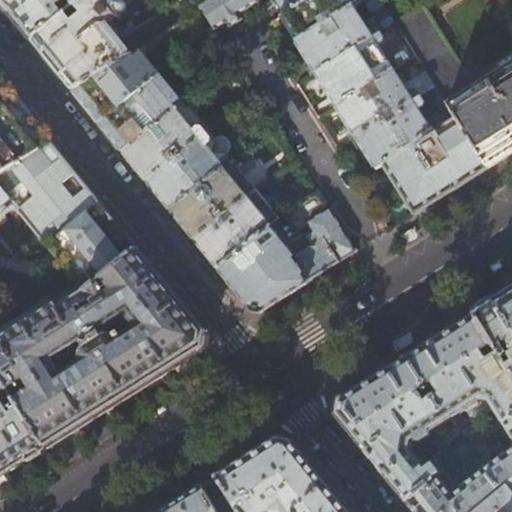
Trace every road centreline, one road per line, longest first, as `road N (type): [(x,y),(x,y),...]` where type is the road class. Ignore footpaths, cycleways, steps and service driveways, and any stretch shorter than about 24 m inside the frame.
road 1 (residential): [(0,42),(268,375)]
road 2 (secondary): [(268,375),(511,222)]
road 3 (secondary): [(50,511),(268,375)]
road 4 (residential): [(268,375),(383,511)]
